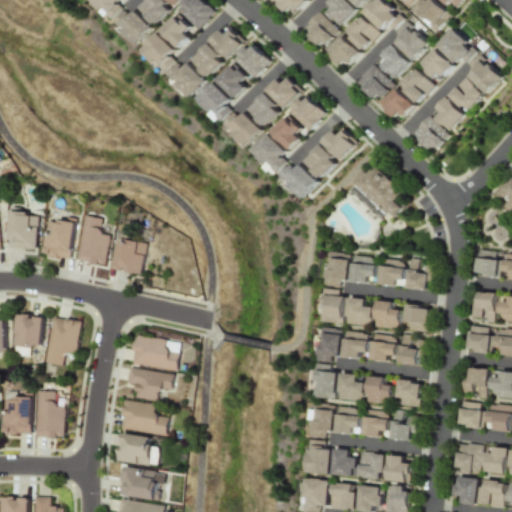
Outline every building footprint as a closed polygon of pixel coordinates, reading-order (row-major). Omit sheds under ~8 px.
[(156,25),(173,9),(164,0),(145,0),(138,7),(156,25)] [(188,0),(180,10),(201,29),(216,11),(203,0),(188,0)] [(297,10),(306,0),(272,0),(285,12),(291,5),(297,10)] [(356,9),(346,0),(329,0),(321,9),(339,26),(356,9)] [(350,0),(358,8),(365,0),(350,0)] [(388,34),(401,19),(392,10),(393,9),(382,0),(374,0),(364,11),(388,34)] [(433,32),(450,16),(434,0),(421,0),(412,10),(433,32)] [(461,0),(441,0),(456,9),(461,0)] [(127,29),(126,31),(140,44),(155,27),(137,10),(132,16),(126,11),(117,20),(127,29)] [(339,31),(318,12),(302,29),(323,48),(339,31)] [(163,30),(181,47),(197,31),(179,14),(163,30)] [(380,32),(361,15),(346,32),(364,49),(380,32)] [(413,59),(428,44),(406,21),(391,36),(413,59)] [(227,34),(222,30),(212,41),(231,58),(246,41),(232,28),(227,34)] [(458,66),(474,50),(451,29),(436,45),(458,66)] [(169,71),(179,60),(174,55),(179,49),(160,32),(145,49),(169,71)] [(351,63),(360,52),(342,35),(327,51),(340,63),(345,58),(351,63)] [(257,78),(273,61),(253,42),(237,59),(257,78)] [(194,59),(211,77),(228,61),(211,43),(194,59)] [(394,79),(410,62),(391,45),(376,61),(394,79)] [(437,82),(453,65),(434,48),(419,65),(437,82)] [(487,92),(502,78),(479,54),(464,69),(487,92)] [(172,77),(194,97),(211,80),(188,59),(172,77)] [(253,79),(236,63),(220,80),(238,96),(253,79)] [(394,84),(372,64),(356,81),(378,102),(394,84)] [(416,103),(434,86),(416,68),(399,86),(416,103)] [(288,107),(303,91),(287,75),(271,91),(288,107)] [(468,112),(484,94),(465,77),(449,94),(468,112)] [(217,83),(201,99),(224,123),(240,107),(217,83)] [(381,104),(394,117),(400,112),(404,116),(415,106),(397,88),(381,104)] [(285,110),(266,93),(251,109),(269,127),(285,110)] [(293,112),(313,130),(328,113),(308,95),(293,112)] [(431,112),(448,131),(465,116),(447,96),(431,112)] [(249,113),(244,118),(238,113),(228,124),(252,146),(268,130),(249,113)] [(276,132),(294,150),(305,139),(300,134),(306,129),(292,116),(276,132)] [(433,152),(449,135),(428,116),(412,133),(433,152)] [(335,130),(325,141),(344,159),(359,143),(345,130),(340,135),(335,130)] [(295,154),(273,133),(256,151),(278,172),(295,154)] [(306,160),(324,179),(341,162),(323,144),(306,160)] [(308,198),(323,182),(305,164),(300,169),(295,164),(284,176),(308,198)] [(395,218),(404,206),(398,201),(405,192),(376,167),(371,173),(367,169),(354,184),(395,218)] [(8,248),(37,251),(41,212),(11,209),(8,248)] [(112,231),(103,229),(106,218),(86,214),(77,261),(105,266),(112,231)] [(72,259),(78,220),(50,215),(43,254),(72,259)] [(150,244),(121,237),(114,268),(142,274),(150,244)] [(496,276),(498,253),(478,251),(476,274),(496,276)] [(353,281),(354,253),(333,252),(331,285),(344,286),(345,280),(353,281)] [(378,277),(381,258),(358,255),(355,281),(371,283),(372,276),(378,277)] [(420,273),(421,259),(411,258),(410,288),(428,289),(429,273),(420,273)] [(406,286),(407,260),(384,259),(383,285),(406,286)] [(511,260),(504,260),(503,272),(511,272),(511,260)] [(350,293),(331,290),(328,312),(327,312),(325,321),(346,323),(350,293)] [(496,293),(479,292),(478,300),(472,300),(471,319),(495,320),(496,293)] [(369,306),(369,298),(352,298),(351,324),(375,325),(376,306),(369,306)] [(401,328),(402,310),(395,309),(395,301),(380,300),(378,327),(401,328)] [(510,321),(511,301),(499,301),(498,321),(510,321)] [(412,321),(411,329),(428,332),(431,307),(408,304),(406,321),(412,321)] [(12,354),(30,355),(31,347),(42,347),(45,315),(16,313),(12,354)] [(82,320),(53,315),(45,362),(63,365),(65,355),(76,357),(82,320)] [(489,352),(490,327),(469,326),(468,350),(489,352)] [(344,356),(345,329),(326,328),(325,345),(322,345),(321,361),(335,362),(335,356),(344,356)] [(511,356),(511,329),(496,328),(496,347),(503,347),(503,355),(511,356)] [(371,352),(372,333),(348,332),(347,357),(363,357),(363,352),(371,352)] [(178,370),(182,341),(135,334),(131,363),(178,370)] [(391,355),(398,355),(399,336),(376,335),(375,360),(390,361),(391,355)] [(421,348),(403,346),(401,364),(419,366),(421,348)] [(334,365),(319,364),(317,397),(339,399),(341,372),(334,372),(334,365)] [(175,373),(130,367),(127,386),(137,387),(135,397),(159,400),(160,391),(172,393),(175,373)] [(464,392),(475,392),(474,397),(487,397),(488,369),(464,368),(464,392)] [(511,374),(511,371),(500,372),(500,377),(491,377),(490,397),(511,397),(511,374)] [(360,382),(361,374),(344,373),(342,399),(366,401),(367,383),(360,382)] [(388,377),(371,376),(370,402),(394,403),(394,385),(387,385),(388,377)] [(420,407),(423,382),(399,380),(397,404),(420,407)] [(56,390),(36,390),(35,437),(65,437),(66,401),(55,401),(56,390)] [(2,395),(2,433),(31,433),(31,395),(2,395)] [(167,434),(169,417),(159,415),(161,404),(124,398),(119,427),(167,434)] [(481,402),(461,402),(460,426),(480,427),(481,402)] [(511,405),(488,404),(487,430),(510,431),(511,405)] [(336,435),(336,406),(316,405),(316,435),(336,435)] [(355,427),(361,428),(364,409),(341,406),(338,432),(354,434),(355,427)] [(382,437),(382,430),(390,431),(392,412),(368,410),(365,435),(382,437)] [(404,410),(395,410),(393,439),(415,440),(416,416),(403,415),(404,410)] [(151,436),(122,432),(118,460),(157,467),(160,448),(150,446),(151,436)] [(330,475),(333,449),(326,449),(327,441),(312,439),(308,472),(330,475)] [(479,475),(483,446),(459,443),(455,471),(479,475)] [(506,473),(507,448),(485,447),(483,472),(506,473)] [(356,457),(350,457),(351,449),(335,449),(334,475),(356,476),(356,457)] [(384,478),(385,453),(361,452),(360,477),(384,478)] [(404,463),(404,456),(388,455),(388,481),(410,481),(411,463),(404,463)] [(153,479),(154,470),(123,466),(119,494),(159,499),(161,480),(153,479)] [(478,478),(456,477),(455,496),(461,496),(460,504),(477,504),(478,478)] [(318,511),(319,506),(328,506),(329,480),(304,479),(303,511),(318,511)] [(503,506),(505,482),(481,480),(480,505),(503,506)] [(354,509),(354,484),(331,483),(331,509),(354,509)] [(381,487),(359,485),(357,511),(364,511),(372,511),(373,506),(380,506),(381,487)] [(406,511),(407,486),(386,485),(384,511),(406,511)] [(62,511),(63,507),(54,507),(54,496),(34,495),(33,511),(62,511)] [(30,511),(30,496),(1,496),(1,511),(30,511)] [(116,511),(164,511),(165,504),(118,498),(116,511)]
